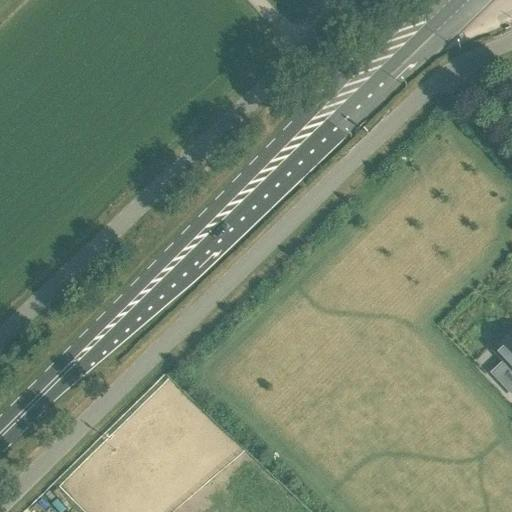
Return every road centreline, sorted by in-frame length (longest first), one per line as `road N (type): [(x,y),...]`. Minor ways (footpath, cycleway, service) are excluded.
road 1 (unclassified): [(0,504),(436,79),(511,40)]
road 2 (primary): [(0,435),(459,0)]
road 3 (unclassified): [(0,340),(347,0)]
